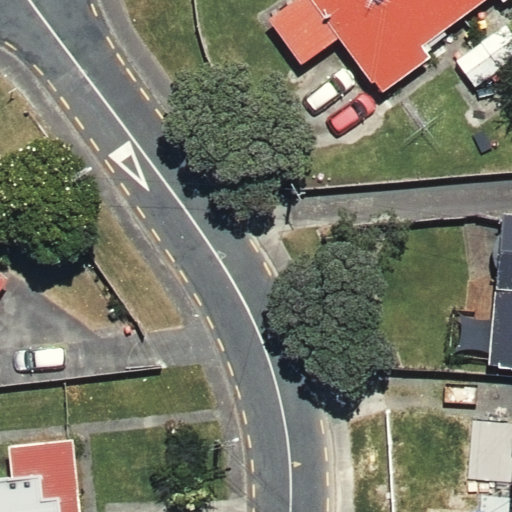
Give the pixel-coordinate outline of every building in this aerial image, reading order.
[(492,0),(273,0),(253,15),(286,59),(322,32),(368,93),(492,0)] [(511,200),(494,199),(480,370),(511,372),(511,200)] [(0,241),(0,259),(8,247),(0,241)] [(45,332),(0,337),(0,376),(50,371),(45,332)] [(511,511),(511,387),(499,387),(490,511),(511,511)] [(59,511),(57,459),(0,462),(0,511),(59,511)]
